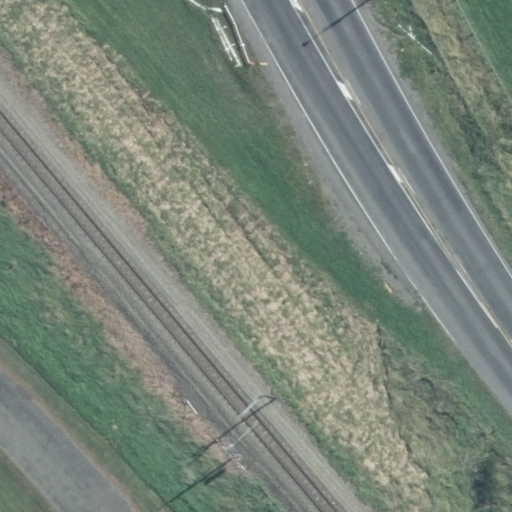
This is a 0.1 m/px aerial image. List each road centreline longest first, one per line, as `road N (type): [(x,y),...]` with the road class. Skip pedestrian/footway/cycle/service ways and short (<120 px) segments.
road 1 (secondary): [(511,359),(295,0)]
road 2 (unclassified): [(90,511),(0,413)]
